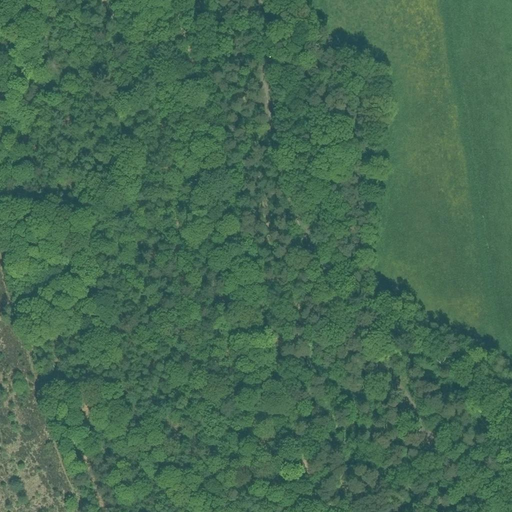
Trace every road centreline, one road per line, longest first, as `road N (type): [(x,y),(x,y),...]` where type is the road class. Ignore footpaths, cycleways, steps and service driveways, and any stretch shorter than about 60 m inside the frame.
road 1 (unclassified): [(498,511),(426,436),(309,244),(265,92),(262,0)]
road 2 (track): [(181,0),(328,511)]
